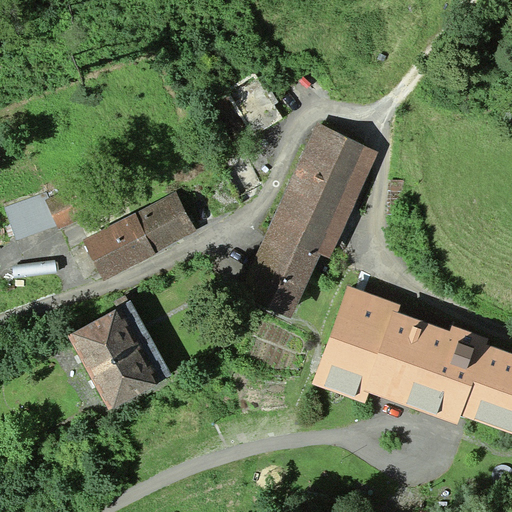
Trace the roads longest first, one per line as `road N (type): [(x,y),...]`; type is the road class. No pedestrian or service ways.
road 1 (residential): [(0,325),(226,240),(263,202),(305,107),(372,120)]
road 2 (track): [(471,0),(399,101),(372,120)]
